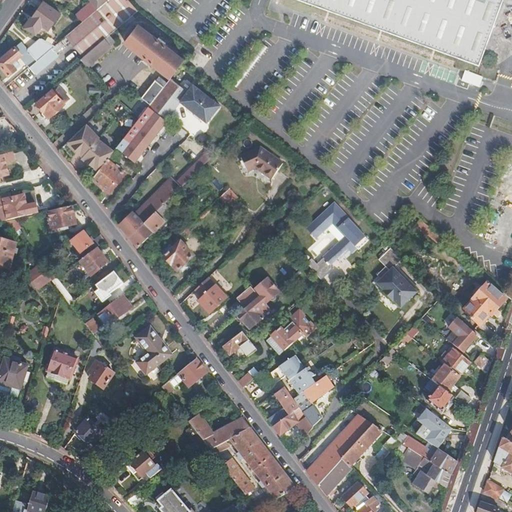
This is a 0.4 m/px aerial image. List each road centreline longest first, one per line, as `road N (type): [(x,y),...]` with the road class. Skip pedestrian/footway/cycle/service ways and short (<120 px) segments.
road 1 (residential): [(0,95),(326,511)]
road 2 (tertiary): [(511,356),(459,511)]
road 3 (residential): [(120,511),(81,474),(0,434)]
